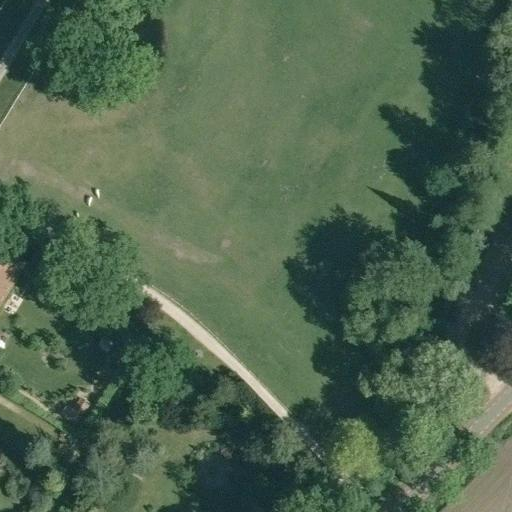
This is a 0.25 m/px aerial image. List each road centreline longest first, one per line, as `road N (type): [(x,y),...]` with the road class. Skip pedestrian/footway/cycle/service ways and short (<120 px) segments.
road 1 (track): [(367,511),(166,303),(0,197)]
road 2 (secondary): [(403,511),(511,399)]
